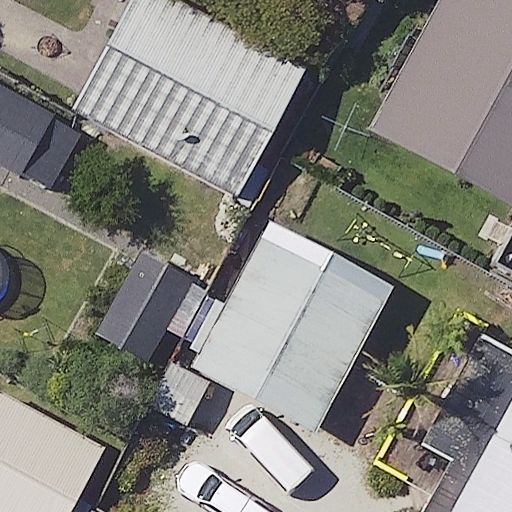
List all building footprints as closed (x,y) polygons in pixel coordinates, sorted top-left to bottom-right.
[(303,65),(174,0),(129,0),(74,110),(238,193),(303,65)] [(511,0),(438,0),(368,124),(511,204),(511,0)] [(0,168),(3,161),(47,182),(75,123),(0,88),(0,168)] [(384,294),(265,229),(192,363),(312,427),(384,294)] [(184,270),(137,254),(109,336),(157,352),(184,270)] [(511,511),(511,344),(473,322),(407,442),(464,474),(443,511),(511,511)] [(93,438),(0,389),(0,511),(87,511),(96,495),(70,482),(93,438)]
